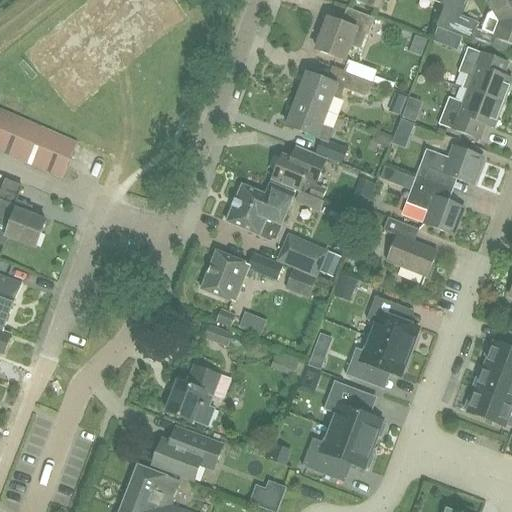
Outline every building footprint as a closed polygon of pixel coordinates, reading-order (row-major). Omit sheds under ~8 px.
[(351,0),(380,11),(383,0),(351,0)] [(446,0),(444,6),(436,26),(456,33),(469,0),(446,0)] [(476,29),(472,40),(509,53),(511,45),(511,0),(486,0),(500,23),(494,36),(476,29)] [(327,19),(316,50),(345,60),(350,45),(360,48),(365,35),(368,36),(374,18),(346,8),(340,24),(327,19)] [(447,30),(439,28),(434,40),(442,43),(447,30)] [(469,92),(503,104),(511,80),(489,71),(494,58),(468,48),(459,73),(474,79),(469,92)] [(307,75),(297,101),(327,112),(332,97),(340,100),(344,89),(366,97),(372,83),(346,73),(347,72),(333,67),(327,82),(307,75)] [(493,129),(503,104),(469,92),(464,104),(449,98),(438,125),(465,135),(471,120),(493,129)] [(397,94),(394,99),(405,104),(407,98),(397,94)] [(327,112),(297,101),(287,127),(321,140),(316,154),(342,164),(348,149),(329,142),(333,130),(322,125),(327,112)] [(77,144),(0,110),(0,152),(61,179),(77,144)] [(416,123),(419,118),(406,112),(403,118),(416,123)] [(402,120),(394,142),(402,145),(406,133),(415,135),(415,125),(402,120)] [(315,185),(325,159),(296,147),(291,158),(282,155),(272,181),(304,193),(307,185),(311,187),(308,193),(322,198),(326,189),(315,185)] [(426,150),(416,177),(444,187),(448,176),(472,185),(482,158),(454,147),(449,159),(426,150)] [(398,173),(386,168),(382,179),(392,182),(395,181),(398,173)] [(444,187),(416,177),(406,204),(429,212),(424,224),(453,235),(463,208),(440,199),(444,187)] [(35,249),(46,222),(29,216),(32,208),(16,202),(22,188),(7,181),(0,197),(0,243),(3,245),(6,237),(35,249)] [(295,194),(271,184),(266,195),(242,185),(227,222),(275,242),(295,194)] [(387,262),(427,278),(437,252),(414,243),(419,230),(388,218),(383,231),(397,237),(387,262)] [(325,253),(289,238),(279,261),(315,276),(325,253)] [(254,272),(276,281),(282,266),(253,254),(248,266),(245,265),(246,264),(217,252),(201,290),(230,302),(230,301),(235,303),(246,277),(251,279),(254,272)] [(321,272),(333,277),(341,258),(329,253),(321,272)] [(304,288),(300,296),(308,299),(316,279),(293,269),(289,282),(304,288)] [(354,292),(358,280),(344,274),(339,286),(354,292)] [(0,331),(3,332),(21,284),(0,275),(0,331)] [(370,338),(409,353),(418,329),(394,320),(399,307),(375,298),(367,321),(375,324),(370,338)] [(230,328),(236,316),(222,310),(217,322),(230,328)] [(227,348),(232,334),(210,326),(205,339),(227,348)] [(3,332),(0,331),(0,354),(2,355),(5,353),(11,339),(9,335),(3,332)] [(400,378),(409,353),(370,338),(365,353),(356,349),(346,376),(370,385),(376,368),(400,378)] [(511,348),(497,343),(496,345),(492,343),(487,356),(491,358),(487,367),(511,376),(511,348)] [(325,359),(313,355),(309,366),(321,370),(325,359)] [(208,406),(220,376),(195,366),(188,385),(178,382),(166,412),(192,422),(193,422),(207,427),(214,409),(208,406)] [(320,373),(305,367),(302,375),(317,381),(320,373)] [(511,376),(487,367),(484,376),(480,375),(475,388),(478,389),(478,390),(511,403),(511,376)] [(356,411),(363,393),(335,382),(324,411),(335,415),(329,429),(374,446),(377,437),(381,439),(386,426),(382,424),(383,422),(356,411)] [(466,411),(469,412),(469,414),(507,429),(507,428),(511,429),(511,418),(511,415),(511,403),(478,390),(475,399),(471,398),(466,411)] [(374,446),(329,429),(324,444),(313,440),(302,468),(330,478),(337,460),(365,471),(365,468),(369,470),(374,457),(370,455),(374,446)] [(153,461),(152,465),(194,481),(200,465),(213,470),(222,447),(191,435),(185,449),(161,440),(160,444),(153,445),(149,456),(153,461)] [(186,511),(172,506),(171,506),(180,481),(138,466),(121,511),(186,511)]
